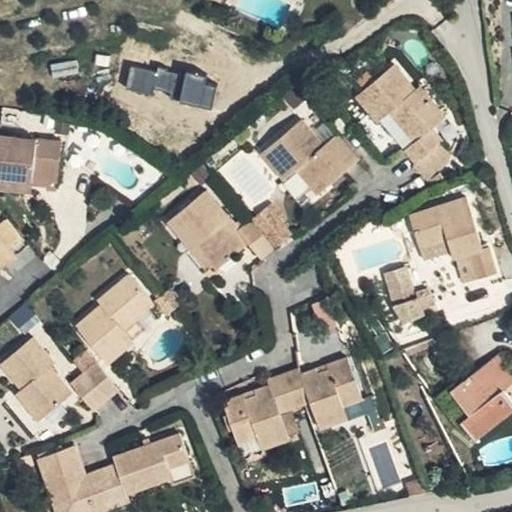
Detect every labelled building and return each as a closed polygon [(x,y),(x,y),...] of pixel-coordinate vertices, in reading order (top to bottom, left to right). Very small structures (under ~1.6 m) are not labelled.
[(166,89),(170,69),(134,62),(130,83),(166,89)] [(413,142),(406,147),(403,150),(415,164),(442,141),(432,128),(445,117),(420,87),(416,91),(394,65),(356,96),(377,121),(381,119),(389,112),(413,142)] [(183,94),(186,70),(171,68),(168,92),(183,94)] [(189,71),(184,97),(215,103),(220,76),(189,71)] [(381,119),(406,147),(413,142),(389,112),(381,119)] [(300,120),(261,154),(284,180),(296,170),(317,193),(358,159),(337,133),(322,145),(300,120)] [(0,177),(33,181),(33,179),(57,181),(61,141),(0,133),(0,177)] [(0,190),(31,193),(33,181),(0,177),(0,190)] [(216,270),(241,249),(220,224),(230,217),(206,189),(166,222),(190,250),(196,244),(212,265),(212,264),(216,270)] [(447,239),(450,248),(454,258),(469,254),(476,278),(496,272),(489,245),(482,246),(466,196),(409,214),(420,248),(447,239)] [(268,207),(254,219),(276,246),(291,234),(268,207)] [(241,249),(247,244),(237,231),(240,229),(230,217),(220,224),(241,249)] [(5,219),(0,222),(0,235),(8,246),(19,237),(5,219)] [(237,231),(247,244),(262,258),(274,248),(251,219),(240,229),(237,231)] [(0,235),(0,266),(1,268),(16,256),(8,246),(0,235)] [(422,256),(450,248),(447,239),(420,248),(422,256)] [(206,270),(212,265),(196,244),(190,250),(206,270)] [(417,297),(408,266),(384,273),(401,322),(423,314),(422,308),(435,305),(430,293),(417,297)] [(123,330),(154,305),(128,275),(97,300),(101,305),(76,326),(109,364),(134,343),(130,337),(123,330)] [(26,328),(40,317),(28,301),(14,311),(26,328)] [(159,312),(154,305),(123,330),(130,337),(159,312)] [(40,419),(72,391),(51,365),(54,363),(33,337),(0,362),(22,387),(16,392),(40,419)] [(511,376),(497,357),(452,393),(469,413),(460,421),(474,438),(511,409),(511,401),(501,388),(511,380),(511,376)] [(281,374),(295,410),(310,404),(320,429),(347,419),(345,407),(363,402),(347,358),(327,364),(329,370),(317,374),(315,368),(300,374),(298,368),(281,374)] [(100,359),(87,370),(110,397),(123,386),(100,359)] [(327,364),(315,368),(317,374),(329,370),(327,364)] [(110,397),(87,370),(76,380),(98,407),(110,397)] [(223,401),(238,443),(258,438),(261,447),(288,439),(280,415),(295,410),(281,374),(267,379),(269,385),(254,390),(256,395),(246,398),(244,393),(223,401)] [(254,390),(244,393),(246,398),(256,395),(254,390)] [(363,402),(367,412),(377,409),(374,399),(363,402)] [(345,407),(347,419),(367,412),(363,402),(345,407)] [(367,426),(370,434),(384,429),(381,421),(367,426)] [(102,474),(114,507),(129,502),(127,494),(173,477),(170,469),(190,462),(179,432),(113,454),(115,461),(117,468),(102,474)] [(258,438),(238,443),(242,453),(261,447),(258,438)] [(361,439),(327,448),(340,497),(374,487),(361,439)] [(39,457),(54,504),(63,501),(66,511),(100,511),(114,507),(102,474),(87,479),(84,470),(74,445),(39,457)] [(99,466),(102,474),(117,468),(115,461),(99,466)] [(170,469),(173,477),(193,470),(190,462),(170,469)] [(99,466),(84,470),(87,479),(102,474),(99,466)] [(424,476),(411,480),(414,491),(427,487),(424,476)] [(66,511),(63,501),(54,504),(57,511),(66,511)]
